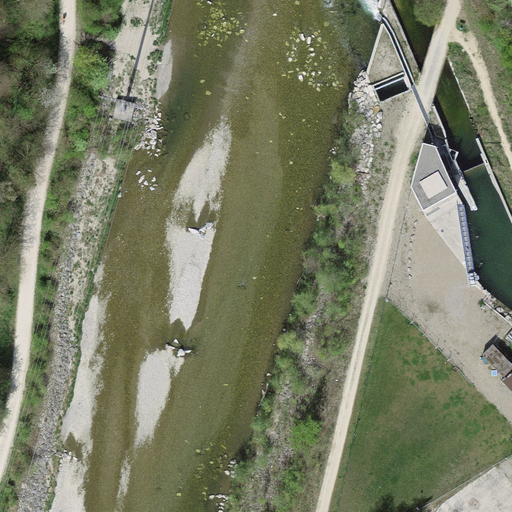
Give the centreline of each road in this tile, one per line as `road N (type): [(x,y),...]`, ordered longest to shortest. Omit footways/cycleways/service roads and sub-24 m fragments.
road 1 (track): [(0,446),(16,373),(27,233),(64,57),(66,0)]
road 2 (track): [(319,511),(423,96)]
